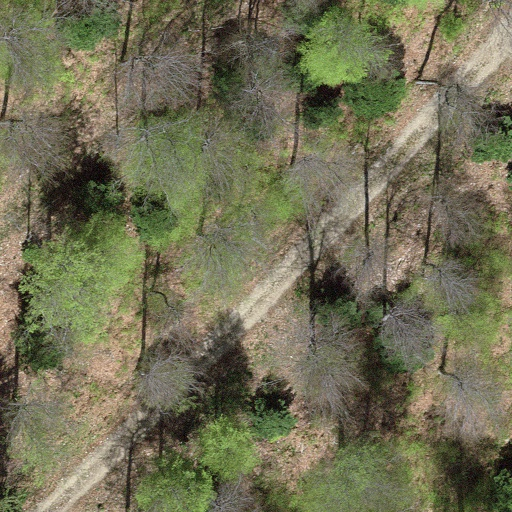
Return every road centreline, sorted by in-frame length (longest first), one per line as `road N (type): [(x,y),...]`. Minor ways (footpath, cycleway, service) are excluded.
road 1 (track): [(511,45),(99,511)]
road 2 (track): [(0,219),(208,0)]
